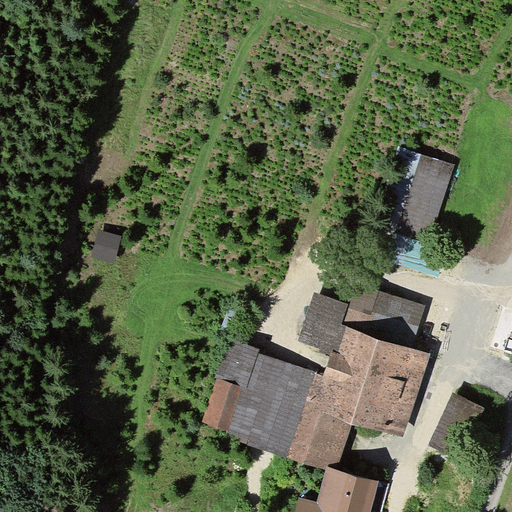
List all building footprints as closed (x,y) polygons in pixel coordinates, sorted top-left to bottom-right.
[(454,164),(398,147),(374,225),(388,229),(430,241),(454,164)] [(100,229),(92,256),(114,262),(122,236),(100,229)] [(430,241),(388,229),(379,259),(437,276),(446,246),(430,241)] [(234,440),(326,470),(327,467),(337,470),(351,424),(402,440),(430,354),(413,347),(426,305),(354,284),(348,303),(314,292),(298,341),(320,348),(318,352),(330,356),(325,376),(259,353),(259,349),(228,339),(215,379),(217,380),(203,421),(227,431),(227,432),(236,435),(234,440)] [(370,511),(379,482),(337,470),(327,467),(326,470),(317,502),(299,497),(295,511),(370,511)]
